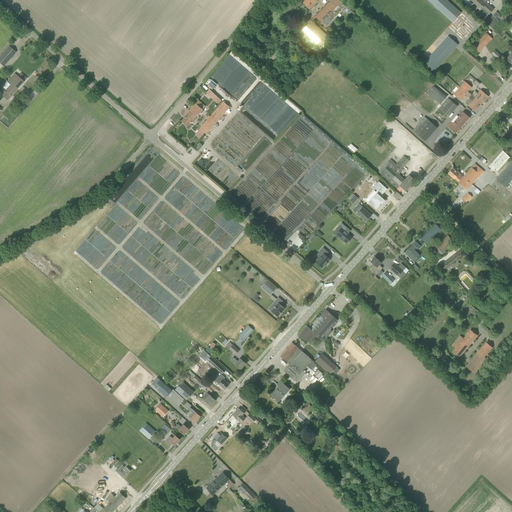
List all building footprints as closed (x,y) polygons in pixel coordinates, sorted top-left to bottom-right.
[(305,0),(303,3),(310,9),(318,0),(329,0),(330,1),(330,0),(305,0)] [(327,27),(342,11),(345,8),(336,0),(331,0),(316,16),(323,23),(327,27)] [(461,13),(446,0),(427,0),(452,23),(461,13)] [(468,0),(480,10),(478,11),(486,18),(489,14),(493,9),(486,3),(488,1),(487,0),(468,0)] [(491,28),(498,20),(496,18),(499,14),(496,12),(493,15),(486,22),(486,23),(487,24),(491,28)] [(301,31),(319,48),(328,38),(319,29),(316,26),(311,21),(301,31)] [(486,33),(470,49),(476,55),(492,39),(486,33)] [(458,46),(448,37),(425,64),(435,73),(458,46)] [(0,56),(7,63),(16,52),(9,46),(0,56)] [(495,50),(491,54),(499,61),(503,57),(495,50)] [(21,73),(18,76),(10,85),(7,82),(2,87),(5,90),(1,95),(7,100),(12,95),(27,79),(21,73)] [(460,88),(466,93),(471,88),(465,82),(460,88)] [(447,97),(440,92),(434,86),(427,94),(440,105),(442,103),(447,97)] [(198,87),(193,94),(200,100),(205,93),(198,87)] [(466,93),(460,88),(454,95),(460,100),(466,93)] [(480,90),(477,93),(475,91),(472,95),(482,104),(488,97),(480,90)] [(482,104),(472,95),(471,95),(470,94),(467,98),(469,99),(466,102),(466,104),(475,112),(482,104)] [(448,98),(439,108),(449,116),(457,106),(448,98)] [(203,110),(205,107),(198,100),(186,115),(187,116),(181,121),(187,127),(193,121),(194,121),(195,120),(195,119),(195,118),(200,113),(201,113),(202,112),(203,112),(203,111),(203,110)] [(208,119),(208,120),(200,128),(206,134),(210,129),(209,128),(212,125),(213,126),(229,107),(223,102),(210,117),(211,118),(209,121),(208,119)] [(447,126),(448,126),(456,133),(469,118),(463,112),(453,124),(451,122),(447,126)] [(437,128),(426,118),(414,131),(425,141),(437,128)] [(503,151),(487,168),(496,175),(509,161),(511,163),(496,179),(506,188),(509,184),(511,180),(511,159),(511,158),(503,151)] [(381,174),(390,181),(397,188),(400,186),(403,189),(406,191),(415,181),(409,175),(405,180),(399,175),(402,172),(401,172),(403,170),(401,169),(409,161),(403,156),(396,165),(394,167),(393,166),(390,163),(381,174)] [(478,179),(484,173),(475,165),(464,177),(461,180),(458,182),(458,183),(466,190),(477,179),(478,179)] [(458,182),(461,180),(464,177),(459,173),(459,174),(453,169),(448,174),(454,179),(455,179),(458,182)] [(388,188),(379,180),(373,186),(377,190),(379,191),(378,192),(377,192),(369,201),(373,205),(377,208),(380,205),(380,204),(382,202),(382,203),(386,199),(383,197),(384,195),(383,194),(388,188)] [(357,189),(355,192),(364,201),(369,196),(362,190),(360,192),(357,189)] [(466,203),(469,199),(472,197),(468,193),(462,199),(466,203)] [(353,210),(365,222),(371,215),(359,204),(353,210)] [(336,234),(341,238),(340,238),(342,240),(343,240),(346,243),(352,237),(348,233),(347,233),(350,230),(342,222),(339,226),(341,228),(336,234)] [(436,225),(432,228),(420,239),(425,244),(440,229),(436,225)] [(433,247),(440,256),(455,245),(448,235),(433,247)] [(417,250),(421,246),(416,241),(405,252),(414,261),(419,255),(414,250),(416,248),(417,250)] [(321,256),(315,262),(322,268),(325,265),(325,266),(328,263),(327,262),(330,259),(326,256),(329,253),(323,248),(318,253),(321,256)] [(465,255),(461,250),(440,265),(444,271),(451,266),(453,268),(459,263),(458,261),(465,255)] [(377,274),(380,276),(383,273),(381,270),(383,268),(379,265),(382,262),(375,256),(370,261),(375,266),(371,269),(377,274)] [(406,268),(401,263),(398,267),(394,263),(389,268),(401,279),(405,273),(403,271),(406,268)] [(382,276),(390,284),(393,286),(396,284),(392,280),(393,279),(386,272),(382,276)] [(447,282),(443,275),(434,282),(439,288),(447,282)] [(264,284),(261,287),(271,295),(277,288),(267,280),(264,278),(261,281),(264,284)] [(274,308),(271,311),(278,317),(280,314),(283,311),(282,311),(285,308),(280,304),(282,301),(278,298),(272,306),(274,308)] [(320,341),(324,336),(338,320),(326,310),(320,316),(324,319),(313,331),(307,326),(299,335),(311,345),(317,338),(320,341)] [(239,337),(243,341),(248,336),(253,330),(248,326),(239,337)] [(453,351),(460,357),(477,335),(471,330),(453,351)] [(229,342),(226,346),(236,354),(239,350),(229,342)] [(486,342),(466,367),(474,374),(485,361),(485,360),(486,358),(484,357),(492,347),(486,342)] [(292,343),(281,356),(280,356),(287,362),(290,364),(289,365),(284,371),(295,380),(297,383),(306,374),(303,371),(304,369),(312,376),(314,374),(318,379),(323,374),(318,369),(317,371),(316,370),(317,368),(316,367),(317,365),(303,352),(298,348),(292,343)] [(330,374),(332,371),(336,367),(321,354),(315,361),(330,374)] [(452,365),(438,354),(433,360),(447,371),(452,365)] [(208,360),(215,367),(223,374),(226,370),(211,357),(208,360)] [(233,357),(230,360),(241,369),(246,363),(240,358),(238,361),(233,357)] [(229,384),(223,379),(225,378),(221,374),(215,381),(224,389),(229,384)] [(196,376),(193,379),(202,387),(205,384),(196,376)] [(152,384),(166,397),(172,391),(157,377),(152,384)] [(289,390),(280,381),(277,384),(279,386),(271,394),(279,401),(289,390)] [(182,382),(175,389),(188,400),(195,393),(182,382)] [(207,393),(202,398),(210,405),(215,400),(207,393)] [(201,416),(191,407),(190,407),(191,406),(188,402),(184,406),(188,410),(192,413),(189,416),(191,418),(191,419),(195,422),(201,416)] [(160,404),(155,410),(163,417),(168,411),(160,404)] [(242,415),(244,413),(239,408),(233,415),(241,423),(245,418),(244,417),(242,415)] [(253,423),(256,420),(249,414),(246,417),(253,423)] [(149,439),(156,432),(146,423),(139,430),(149,439)] [(178,424),(176,427),(184,435),(189,429),(184,424),(181,427),(178,424)] [(222,434),(214,444),(218,448),(227,438),(222,434)] [(168,444),(170,442),(174,446),(180,439),(176,435),(173,438),(170,436),(167,438),(165,441),(168,444)] [(342,443),(338,447),(343,453),(347,449),(342,443)] [(125,467),(116,459),(112,463),(121,471),(125,467)] [(213,495),(214,494),(224,484),(229,489),(228,487),(232,483),(234,485),(234,484),(223,473),(207,488),(213,495)] [(131,482),(129,480),(126,482),(133,488),(138,482),(135,479),(131,482)] [(239,488),(251,500),(256,505),(261,501),(244,484),(239,488)] [(78,493),(86,499),(88,496),(81,490),(78,493)] [(111,502),(104,509),(107,511),(112,511),(126,498),(117,490),(108,499),(111,502)] [(99,511),(103,508),(98,503),(94,507),(99,511)]
